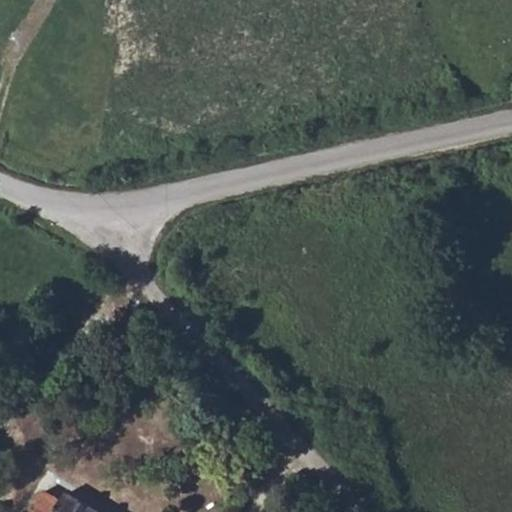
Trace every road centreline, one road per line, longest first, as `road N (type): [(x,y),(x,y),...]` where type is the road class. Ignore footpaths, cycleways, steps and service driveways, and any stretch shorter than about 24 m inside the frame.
road 1 (unclassified): [(108,212),(511,120)]
road 2 (unclassified): [(366,511),(145,267),(108,212)]
